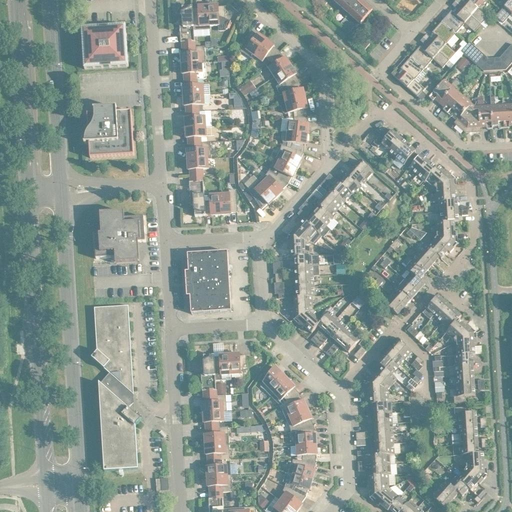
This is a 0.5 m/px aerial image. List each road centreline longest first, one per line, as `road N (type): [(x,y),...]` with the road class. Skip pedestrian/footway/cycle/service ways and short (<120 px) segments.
road 1 (secondary): [(86,480),(68,187)]
road 2 (secondary): [(27,190),(44,483)]
road 3 (residential): [(441,284),(475,244),(473,185),(390,109)]
road 4 (residential): [(511,143),(465,144),(381,70),(413,32)]
road 5 (residential): [(330,161),(324,67),(251,0)]
road 6 (secondary): [(15,0),(27,190)]
road 7 (secondary): [(68,187),(57,0)]
road 8 (residential): [(162,183),(152,0)]
road 9 (residential): [(182,511),(174,329)]
